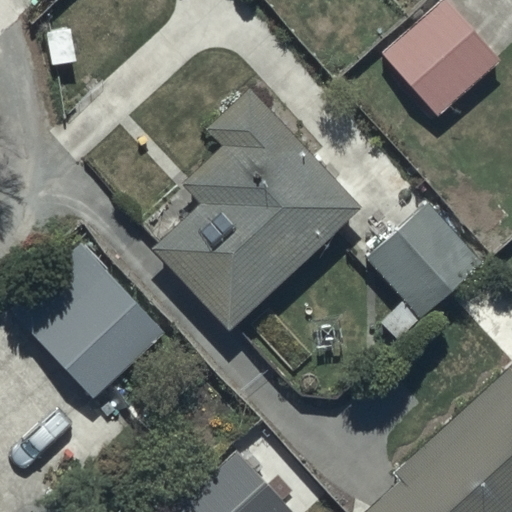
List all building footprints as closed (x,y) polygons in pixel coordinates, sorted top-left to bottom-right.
[(472,34),(442,0),(441,0),(378,55),(435,117),(504,59),(478,29),(472,34)] [(361,210),(249,88),(203,130),(220,149),(179,187),(198,206),(150,250),(227,334),(361,210)] [(483,263),(426,201),(365,258),(422,320),(483,263)] [(162,334),(74,243),(5,309),(93,400),(162,334)] [(511,511),(511,369),(508,366),(390,474),(398,483),(367,511),(511,511)] [(292,511),(235,452),(172,511),(292,511)]
